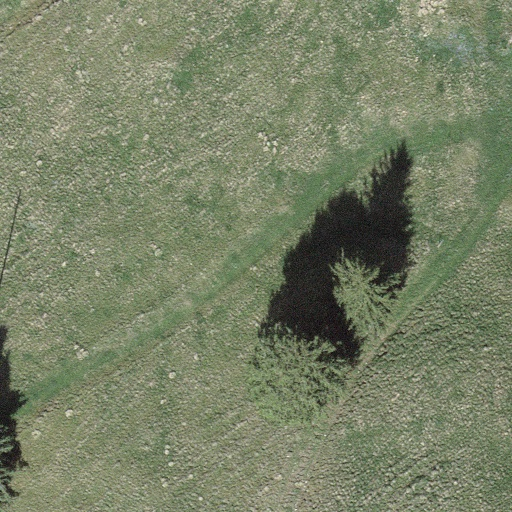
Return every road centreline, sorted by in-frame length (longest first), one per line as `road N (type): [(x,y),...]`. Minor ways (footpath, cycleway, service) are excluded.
road 1 (track): [(0,425),(202,283),(338,170),(404,140),(511,119)]
road 2 (track): [(283,511),(362,352),(511,177)]
